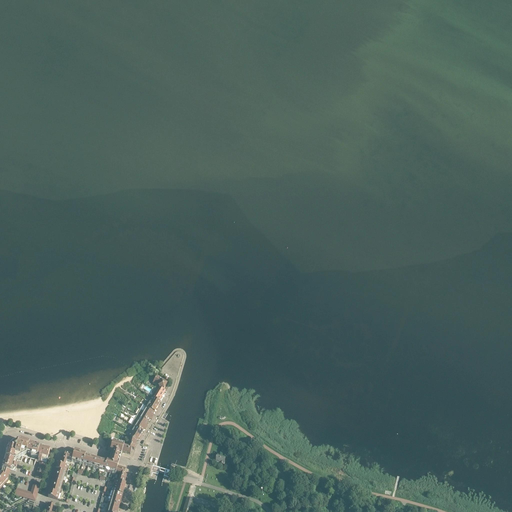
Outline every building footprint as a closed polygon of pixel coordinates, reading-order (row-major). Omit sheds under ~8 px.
[(154,381),(152,383),(158,387),(160,388),(164,390),(167,384),(162,381),(163,379),(157,376),(154,381)] [(141,390),(149,395),(152,392),(144,386),(141,390)] [(164,390),(158,387),(157,389),(156,388),(151,397),(152,397),(159,402),(165,391),(164,390)] [(159,402),(152,397),(149,402),(158,408),(159,406),(158,406),(160,402),(159,402)] [(149,402),(147,401),(144,406),(146,407),(154,412),(156,409),(157,410),(158,408),(149,402)] [(152,418),(153,416),(152,415),(154,412),(146,407),(143,412),(152,418)] [(152,418),(143,412),(140,410),(137,415),(148,422),(150,419),(151,420),(152,418)] [(148,426),(147,425),(148,422),(137,415),(134,420),(146,428),(148,426)] [(134,420),(131,425),(142,432),(144,429),(145,429),(146,428),(134,420)] [(142,432),(131,425),(128,430),(131,431),(140,437),(142,435),(141,435),(142,432)] [(128,437),(131,439),(136,442),(138,439),(139,439),(140,437),(131,431),(128,437)] [(46,463),(50,451),(50,449),(19,440),(18,442),(16,442),(15,444),(12,446),(12,445),(11,445),(9,447),(7,446),(1,468),(3,468),(10,470),(15,472),(17,466),(13,465),(14,460),(21,462),(23,457),(46,463)] [(115,475),(116,473),(118,467),(120,459),(122,452),(124,446),(124,445),(113,441),(111,446),(109,445),(108,450),(112,451),(110,456),(108,462),(79,454),(80,451),(75,450),(73,454),(72,460),(71,462),(115,475)] [(65,452),(64,457),(67,458),(67,459),(72,460),(73,454),(65,452)] [(218,454),(216,463),(224,465),(226,457),(218,454)] [(65,466),(67,459),(67,458),(64,457),(61,457),(59,465),(65,466)] [(65,466),(59,465),(57,464),(54,476),(60,478),(66,480),(69,468),(65,466)] [(8,479),(9,476),(10,473),(10,472),(10,470),(3,468),(2,470),(1,473),(0,472),(0,471),(0,479),(5,484),(9,480),(8,479)] [(119,482),(121,483),(124,484),(127,476),(124,475),(121,474),(119,482)] [(66,480),(60,478),(54,476),(51,487),(57,489),(63,490),(66,480)] [(121,483),(119,482),(116,481),(113,492),(122,495),(126,484),(124,484),(121,483)] [(63,490),(57,489),(51,487),(48,497),(59,501),(63,490)] [(113,492),(111,498),(109,503),(119,506),(122,495),(113,492)] [(182,511),(189,511),(193,500),(187,498),(182,511)] [(117,511),(119,506),(109,503),(106,511),(117,511)]
